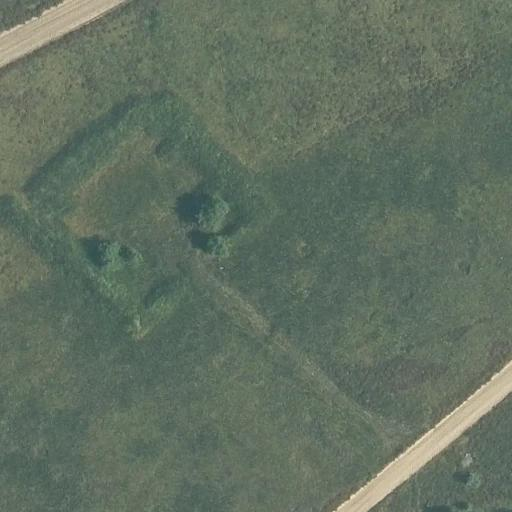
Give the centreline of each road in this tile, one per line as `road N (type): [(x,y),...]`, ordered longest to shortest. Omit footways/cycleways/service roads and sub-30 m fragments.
road 1 (track): [(410,462),(203,278),(188,255),(190,234),(216,219)]
road 2 (track): [(511,376),(349,511)]
